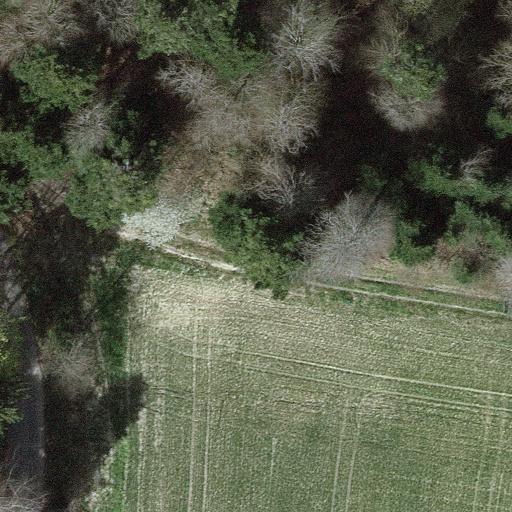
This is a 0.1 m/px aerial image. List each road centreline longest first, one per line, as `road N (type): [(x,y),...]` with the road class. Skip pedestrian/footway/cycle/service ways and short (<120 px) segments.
road 1 (track): [(0,120),(57,160),(118,188),(511,287)]
road 2 (unclassified): [(0,292),(23,401),(20,511)]
